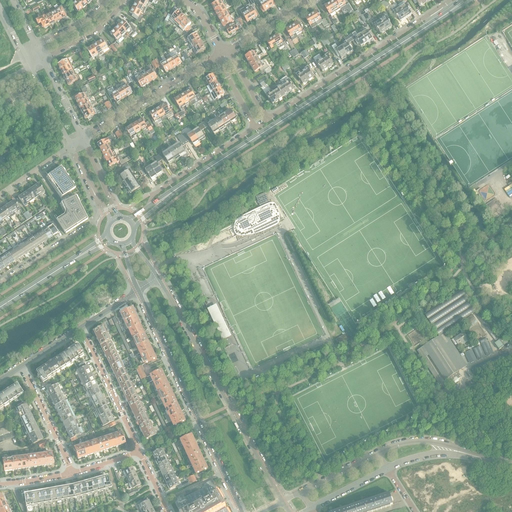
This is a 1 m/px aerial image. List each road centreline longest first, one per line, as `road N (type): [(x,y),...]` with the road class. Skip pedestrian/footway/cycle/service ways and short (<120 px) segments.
road 1 (secondary): [(436,20),(162,199)]
road 2 (tertiary): [(283,501),(157,277)]
road 3 (tertiary): [(137,289),(242,511)]
road 4 (residential): [(449,0),(267,120)]
road 5 (residential): [(81,139),(223,53)]
road 6 (residential): [(89,184),(95,219),(0,283)]
road 7 (residential): [(137,450),(80,327)]
road 8 (residential): [(255,127),(148,205)]
